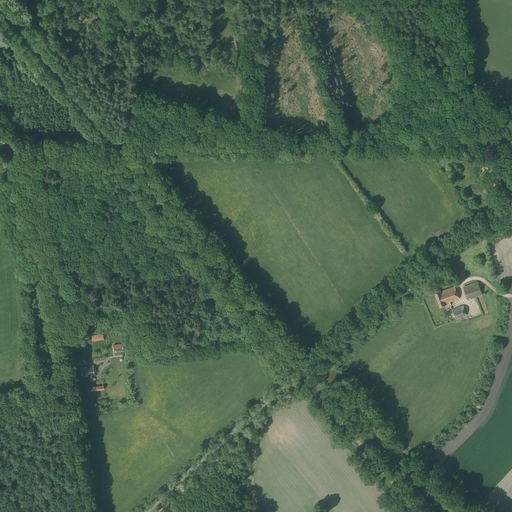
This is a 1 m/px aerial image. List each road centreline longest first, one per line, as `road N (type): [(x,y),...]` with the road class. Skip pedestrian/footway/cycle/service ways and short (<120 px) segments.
road 1 (track): [(511,139),(20,151)]
road 2 (unclassified): [(145,511),(438,243),(511,206)]
road 3 (track): [(296,373),(122,156),(142,29),(134,0)]
road 4 (unclassified): [(62,385),(24,157),(0,139)]
road 5 (track): [(357,0),(490,140)]
road 6 (unclassified): [(83,511),(62,385)]
road 7 (track): [(141,37),(175,10),(256,0)]
